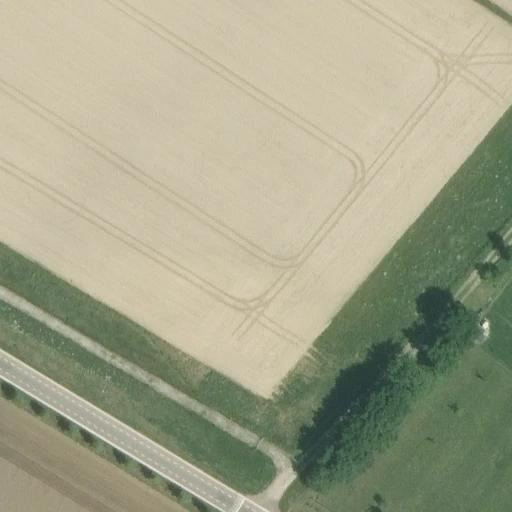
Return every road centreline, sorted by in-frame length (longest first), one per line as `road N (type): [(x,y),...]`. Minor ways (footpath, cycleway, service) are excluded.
road 1 (track): [(511,237),(259,511)]
road 2 (track): [(294,469),(0,291)]
road 3 (tertiary): [(245,511),(0,362)]
